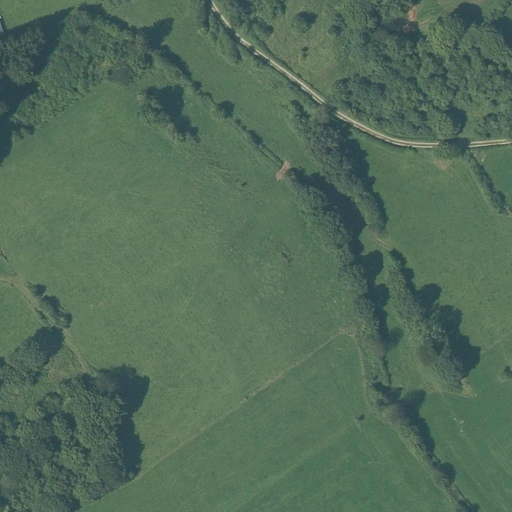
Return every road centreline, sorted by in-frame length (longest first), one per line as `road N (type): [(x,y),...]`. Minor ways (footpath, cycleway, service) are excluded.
road 1 (track): [(207,0),(226,33),(340,115),(398,143),(511,140)]
road 2 (track): [(0,279),(16,284),(100,384)]
